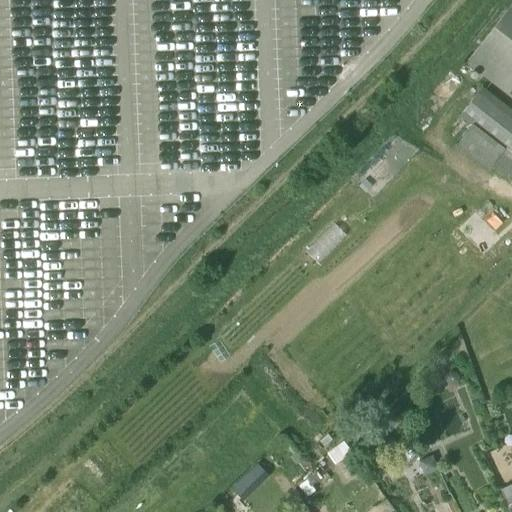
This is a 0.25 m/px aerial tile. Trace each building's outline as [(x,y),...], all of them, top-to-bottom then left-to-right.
[(511,3),(467,62),(474,67),(511,96),(511,3)] [(511,112),(480,88),(459,116),(511,156),(511,112)] [(476,361),(495,354),(481,316),(462,323),(476,361)] [(449,372),(445,375),(445,381),(449,385),(455,385),(459,382),(459,375),(455,372),(449,372)] [(398,402),(392,407),(383,413),(390,423),(398,416),(405,411),(398,402)] [(511,484),(503,489),(511,508),(511,447),(510,448),(511,453),(511,484)] [(419,461),(425,475),(439,469),(434,455),(419,461)] [(248,471),(260,483),(268,475),(256,463),(248,471)]
